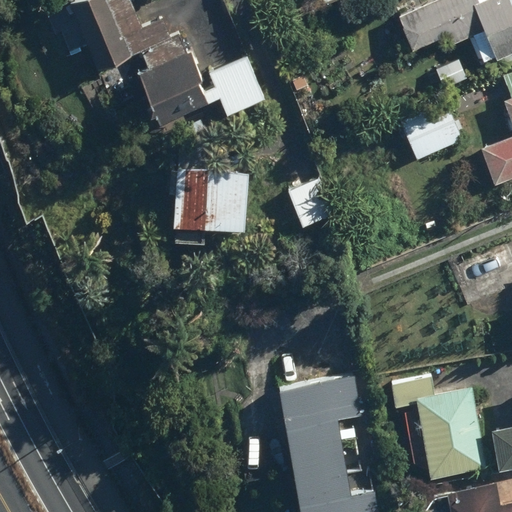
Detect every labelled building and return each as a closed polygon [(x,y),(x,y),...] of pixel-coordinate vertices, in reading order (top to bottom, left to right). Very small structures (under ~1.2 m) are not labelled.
[(138,22),(128,0),(82,0),(64,8),(94,73),(125,59),(154,123),(207,98),(166,9),(138,22)] [(511,0),(421,0),(390,11),(405,55),(465,33),(475,60),(511,46),(511,0)] [(243,51),(203,67),(222,113),(261,97),(243,51)] [(511,132),(511,134),(480,145),(491,177),(511,169),(511,95),(501,99),(511,132)] [(396,120),(412,157),(460,137),(444,100),(396,120)] [(164,229),(237,236),(243,168),(170,161),(164,229)] [(337,208),(321,170),(282,187),(298,225),(337,208)] [(349,372),(272,384),(292,511),(378,511),(374,485),(344,490),(332,412),(354,409),(349,372)] [(511,390),(511,391),(511,392),(511,416),(482,422),(474,380),(409,392),(424,479),(511,463),(511,390)] [(283,472),(270,392),(231,399),(245,479),(283,472)] [(498,511),(493,482),(426,493),(429,511),(511,511),(511,510),(500,511),(498,511)]
